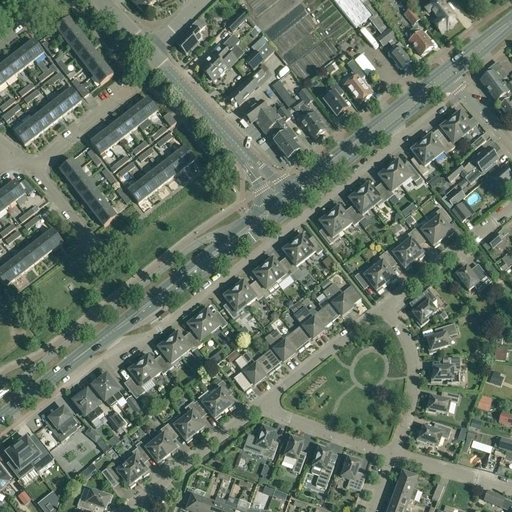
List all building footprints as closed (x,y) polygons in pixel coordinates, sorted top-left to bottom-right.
[(153,0),(142,0),(136,7),(143,15),(156,2),(153,0)] [(432,15),(437,21),(433,24),(441,34),(446,30),(447,31),(456,24),(453,21),(456,19),(453,16),(454,15),(447,6),(446,7),(444,4),(447,1),(446,0),(436,0),(437,1),(424,11),(428,17),(432,15)] [(411,10),(403,17),(413,28),(420,22),(411,10)] [(224,29),(230,35),(246,20),(240,13),(224,29)] [(76,30),(69,20),(56,30),(63,40),(76,30)] [(182,38),(184,40),(177,46),(186,55),(191,51),(192,52),(198,45),(193,40),(203,30),(196,23),(191,28),(182,38)] [(84,39),(76,30),(63,40),(71,49),(84,39)] [(409,43),(421,58),(433,48),(418,30),(413,34),(416,38),(409,43)] [(389,32),(376,42),(383,50),(396,40),(389,32)] [(91,49),(84,39),(71,49),(78,59),(91,49)] [(250,50),(253,53),(244,63),(253,73),(263,63),(263,64),(274,54),(266,45),(261,40),(250,50)] [(34,42),(24,50),(34,63),(44,55),(34,42)] [(42,46),(47,52),(51,49),(46,43),(42,46)] [(391,59),(401,72),(411,63),(406,55),(407,54),(403,49),(399,45),(388,54),(391,58),(391,59)] [(200,70),(206,77),(229,54),(222,48),(200,70)] [(56,56),(51,49),(47,52),(52,59),(56,56)] [(98,58),(91,49),(78,59),(85,68),(98,58)] [(15,57),(25,70),(34,63),(24,50),(15,57)] [(229,54),(206,77),(213,84),(232,65),(230,63),(233,59),(229,54)] [(15,57),(5,64),(15,77),(25,70),(15,57)] [(106,67),(98,58),(85,68),(93,77),(106,67)] [(57,65),(62,71),(66,68),(61,62),(57,65)] [(5,64),(0,68),(0,77),(6,85),(15,77),(5,64)] [(93,77),(100,87),(113,77),(106,67),(93,77)] [(66,68),(62,71),(67,78),(71,75),(66,68)] [(244,83),(241,86),(236,91),(237,92),(231,99),(239,107),(251,96),(250,96),(254,92),(247,86),(249,84),(251,86),(253,83),(255,85),(265,76),(258,69),(244,83)] [(44,75),(47,79),(53,74),(50,70),(44,75)] [(493,74),(480,84),(492,99),(505,89),(493,74)] [(41,84),(47,79),(44,75),(38,80),(41,84)] [(49,82),(52,86),(59,81),(56,77),(49,82)] [(357,78),(351,83),(345,87),(348,91),(359,106),(371,96),(360,82),(357,78)] [(78,92),(82,89),(76,81),(72,84),(78,92)] [(46,91),(52,86),(49,82),(43,87),(46,91)] [(499,109),(500,108),(511,99),(511,83),(505,89),(492,99),(496,104),(499,109)] [(31,85),(25,90),(28,94),(34,89),(31,85)] [(324,102),(337,119),(338,118),(339,120),(344,116),(342,114),(348,110),(339,99),(344,95),(336,85),(327,92),(331,97),(324,102)] [(82,89),(78,92),(84,100),(88,97),(82,89)] [(22,99),(28,94),(25,90),(18,95),(22,99)] [(62,98),(72,111),(82,103),(72,91),(62,98)] [(305,91),(298,97),(307,108),(314,103),(305,91)] [(37,92),(30,97),(33,101),(40,96),(37,92)] [(289,109),(296,104),(288,93),(281,99),(289,109)] [(33,101),(30,97),(24,102),(27,105),(33,101)] [(62,98),(52,105),(63,119),(72,111),(62,98)] [(511,99),(500,108),(510,121),(511,119),(511,99)] [(12,100),(6,104),(9,108),(15,103),(12,100)] [(138,107),(148,120),(158,113),(148,100),(138,107)] [(299,101),(295,104),(304,116),(319,135),(325,131),(319,122),(320,121),(315,114),(315,115),(311,111),(307,113),(304,109),(305,108),(299,101)] [(259,128),(275,115),(270,108),(267,111),(261,103),(245,116),(245,117),(244,118),(248,123),(249,122),(251,124),(254,122),(259,128)] [(0,109),(3,113),(9,108),(6,104),(0,108),(0,109)] [(301,111),(295,104),(291,108),(297,114),(298,114),(301,111)] [(52,105),(43,113),(53,126),(63,119),(52,105)] [(11,111),(14,115),(21,110),(18,106),(11,111)] [(138,107),(129,115),(139,127),(148,120),(138,107)] [(277,114),(285,125),(292,119),(284,109),(277,114)] [(8,120),(14,115),(11,111),(5,116),(8,120)] [(450,122),(463,138),(473,130),(459,112),(453,116),(455,118),(450,122)] [(53,126),(43,113),(34,120),(44,133),(53,126)] [(163,119),(170,129),(176,124),(168,114),(163,119)] [(119,122),(129,135),(139,127),(129,115),(119,122)] [(281,121),(275,115),(259,128),(269,140),(272,137),(276,142),(274,144),(283,156),(282,157),(287,164),(300,154),(299,153),(300,152),(292,143),(296,139),(290,132),(281,121)] [(319,135),(304,116),(297,121),(300,126),(305,133),(307,132),(313,140),(319,135)] [(34,120),(24,127),(34,140),(44,133),(34,120)] [(119,122),(110,129),(120,142),(129,135),(119,122)] [(454,145),(463,138),(450,122),(446,125),(444,123),(439,127),(446,137),(441,140),(451,152),(456,148),(454,145)] [(34,140),(24,127),(14,135),(25,148),(34,140)] [(158,133),(161,136),(167,132),(164,128),(158,133)] [(120,142),(110,129),(100,137),(110,150),(120,142)] [(161,136),(158,133),(152,138),(154,141),(161,136)] [(163,140),(166,143),(173,139),(170,135),(163,140)] [(445,156),(451,152),(441,140),(437,144),(430,135),(424,139),(426,141),(421,144),(434,161),(443,153),(445,156)] [(110,150),(100,137),(90,144),(100,157),(110,150)] [(486,142),(481,137),(470,147),(475,152),(486,142)] [(166,143),(163,140),(157,145),(160,148),(166,143)] [(139,147),(142,151),(148,146),(145,143),(139,147)] [(425,168),(434,161),(421,144),(417,148),(415,146),(410,150),(417,159),(412,163),(422,177),(428,172),(425,168)] [(142,151),(139,147),(133,152),(136,156),(142,151)] [(176,156),(186,169),(196,161),(186,148),(176,156)] [(144,154),(147,158),(154,153),(151,150),(144,154)] [(473,173),(493,156),(488,150),(482,154),(481,153),(472,162),(467,166),(473,172),(473,173)] [(87,155),(92,161),(96,158),(91,152),(87,155)] [(147,158),(144,154),(138,159),(141,163),(147,158)] [(176,156),(166,163),(176,176),(186,169),(176,156)] [(468,177),(465,179),(465,180),(470,186),(473,183),(483,175),(484,176),(494,167),(493,166),(498,161),(493,156),(473,173),(473,172),(468,177)] [(120,162),(123,166),(129,161),(126,157),(124,159),(120,162)] [(101,164),(96,158),(92,161),(97,167),(101,164)] [(393,166),(389,170),(401,186),(411,179),(414,184),(420,179),(409,165),(404,169),(397,160),(392,164),(393,166)] [(59,171),(67,181),(80,171),(72,161),(59,171)] [(120,162),(114,167),(117,171),(123,166),(120,162)] [(157,171),(167,184),(176,176),(166,163),(157,171)] [(125,169),(128,173),(135,168),(132,164),(125,169)] [(459,167),(451,174),(455,179),(463,172),(459,167)] [(128,173),(125,169),(119,174),(122,178),(128,173)] [(392,194),(401,186),(389,170),(384,173),(382,172),(377,176),(384,185),(379,189),(389,200),(394,196),(392,194)] [(495,185),(492,188),(495,192),(499,189),(501,191),(507,186),(506,185),(511,179),(504,170),(492,181),(495,185)] [(80,171),(67,181),(74,190),(87,180),(80,171)] [(102,174),(107,180),(111,177),(106,171),(102,174)] [(157,171),(147,178),(157,191),(167,184),(157,171)] [(116,183),(111,177),(107,180),(112,186),(116,183)] [(147,178),(138,185),(148,198),(157,191),(147,178)] [(26,180),(19,185),(27,197),(34,191),(26,180)] [(74,190),(82,200),(95,190),(87,180),(74,190)] [(15,182),(5,190),(15,203),(25,195),(15,182)] [(378,208),(389,200),(379,189),(375,192),(367,183),(362,187),(364,189),(359,193),(372,209),(376,206),(378,208)] [(148,198),(138,185),(128,193),(138,206),(148,198)] [(453,208),(465,197),(458,189),(447,199),(445,197),(442,200),(450,209),(452,207),(453,208)] [(15,203),(5,190),(0,194),(0,202),(6,210),(15,203)] [(95,190),(82,200),(89,209),(102,199),(95,190)] [(122,199),(126,196),(121,190),(117,193),(122,199)] [(362,217),(372,209),(359,193),(354,196),(353,195),(348,199),(355,208),(350,212),(359,223),(364,219),(362,217)] [(130,202),(126,196),(122,199),(127,205),(130,202)] [(89,209),(96,219),(109,209),(102,199),(89,209)] [(451,211),(461,224),(475,213),(465,200),(451,211)] [(359,223),(350,212),(345,215),(338,206),(333,210),(334,212),(329,216),(342,232),(352,225),(354,228),(359,223)] [(117,218),(109,209),(96,219),(104,228),(117,218)] [(436,220),(430,225),(442,240),(446,237),(448,239),(453,235),(445,224),(450,220),(441,210),(433,216),(436,220)] [(25,215),(28,219),(34,215),(31,211),(25,215)] [(28,219),(25,215),(19,220),(22,224),(28,219)] [(338,236),(342,232),(329,216),(325,220),(323,218),(318,222),(325,231),(320,235),(329,247),(340,238),(338,236)] [(409,227),(414,222),(410,217),(405,221),(409,227)] [(31,223),(34,226),(40,222),(37,218),(31,223)] [(34,226),(31,223),(24,227),(27,231),(34,226)] [(12,225),(6,230),(9,234),(15,229),(12,225)] [(442,240),(430,225),(421,232),(418,228),(413,232),(421,243),(426,239),(434,250),(440,246),(438,244),(442,240)] [(398,226),(391,231),(393,235),(401,230),(398,226)] [(9,234),(6,230),(0,234),(0,235),(3,239),(9,234)] [(53,231),(43,239),(53,252),(63,244),(53,231)] [(12,237),(15,241),(21,236),(18,232),(12,237)] [(399,243),(402,247),(414,263),(418,260),(420,262),(425,257),(416,246),(421,243),(413,232),(399,243)] [(293,244),(306,261),(315,254),(317,256),(323,252),(314,240),(308,244),(301,235),(296,239),(297,241),(293,244)] [(496,235),(487,243),(492,249),(501,242),(496,235)] [(15,241),(12,237),(5,242),(8,246),(15,241)] [(53,252),(43,239),(34,246),(44,259),(53,252)] [(284,263),(293,275),(298,271),(296,268),(306,261),(293,244),(288,248),(287,246),(281,250),(288,259),(284,263)] [(34,246),(24,254),(35,266),(44,259),(34,246)] [(384,255),(392,265),(397,261),(406,272),(411,268),(410,266),(414,263),(402,247),(396,252),(393,248),(384,255)] [(15,261),(25,274),(35,266),(24,254),(15,261)] [(379,265),(373,270),(385,285),(390,282),(391,284),(396,280),(388,269),(392,265),(384,255),(376,261),(379,265)] [(282,283),(293,275),(284,263),(279,267),(272,258),(266,262),(268,264),(263,268),(276,284),(280,281),(282,283)] [(15,261),(5,268),(15,281),(25,274),(15,261)] [(498,267),(502,273),(508,269),(503,263),(498,267)] [(498,275),(490,266),(485,270),(493,280),(498,275)] [(15,281),(5,268),(0,272),(0,281),(6,289),(15,281)] [(276,284),(263,268),(259,271),(257,269),(252,273),(259,282),(254,286),(263,298),(265,300),(270,296),(267,291),(276,284)] [(476,287),(480,292),(489,286),(479,274),(474,278),(467,269),(461,273),(459,271),(453,276),(460,284),(461,283),(469,292),(476,287)] [(381,289),(385,285),(373,270),(364,277),(361,273),(354,278),(362,289),(369,284),(378,295),(383,290),(381,289)] [(263,298),(254,286),(249,290),(242,281),(237,285),(238,287),(234,291),(246,307),(256,300),(258,302),(263,298)] [(334,285),(328,289),(348,314),(353,309),(352,308),(361,300),(351,288),(342,295),(334,285)] [(348,314),(328,289),(323,294),(331,304),(322,311),(332,324),(341,317),(342,318),(348,314)] [(237,314),(246,307),(234,291),(229,294),(228,292),(222,296),(229,306),(224,310),(233,321),(239,317),(237,314)] [(411,305),(416,312),(413,315),(417,321),(416,323),(420,329),(429,322),(427,320),(436,313),(431,306),(437,302),(429,291),(411,305)] [(305,308),(299,312),(319,337),(324,332),(323,331),(332,324),(322,311),(317,315),(311,307),(307,310),(305,308)] [(198,319),(210,335),(220,328),(222,330),(227,326),(218,314),(213,318),(206,309),(201,313),(202,315),(198,319)] [(313,341),(319,337),(299,312),(293,317),(301,327),(292,334),(303,347),(311,340),(313,341)] [(447,318),(444,313),(439,317),(443,321),(447,318)] [(201,343),(210,335),(198,319),(193,322),(191,321),(186,325),(193,334),(188,338),(197,349),(203,345),(201,343)] [(429,348),(427,348),(429,356),(439,353),(438,351),(450,347),(447,339),(457,336),(454,326),(436,331),(438,337),(427,341),(429,348)] [(276,331),(270,336),(289,360),(295,355),(294,354),(303,347),(292,334),(284,341),(276,331)] [(192,353),(197,349),(188,338),(184,341),(176,332),(171,336),(173,338),(168,342),(181,358),(190,351),(192,353)] [(263,357),(273,370),(282,363),(284,364),(289,360),(270,336),(264,340),(272,350),(263,357)] [(171,366),(181,358),(168,342),(163,345),(162,344),(157,348),(164,357),(159,361),(168,372),(173,368),(171,366)] [(505,363),(507,350),(496,348),(494,361),(505,363)] [(231,355),(235,360),(239,356),(236,352),(231,355)] [(247,354),(241,359),(260,383),(266,378),(265,377),(273,370),(263,357),(254,364),(247,354)] [(163,377),(168,372),(159,361),(154,364),(147,355),(142,359),(143,361),(138,365),(151,381),(161,374),(163,377)] [(254,388),(260,383),(241,359),(235,363),(243,373),(234,380),(244,393),(253,386),(254,388)] [(441,382),(445,382),(445,385),(458,385),(458,373),(460,373),(460,360),(445,360),(445,369),(433,369),(433,376),(431,376),(431,384),(441,384),(441,382)] [(151,381),(138,365),(134,369),(132,367),(127,371),(133,378),(124,385),(136,401),(145,393),(142,389),(151,381)] [(499,379),(501,375),(494,372),(490,383),(497,386),(499,379)] [(107,377),(100,382),(117,405),(117,404),(123,400),(118,393),(119,392),(107,377)] [(111,409),(117,405),(100,382),(93,388),(105,403),(106,403),(111,409)] [(208,394),(224,413),(228,410),(229,412),(235,408),(226,396),(231,393),(223,382),(208,394)] [(80,397),(98,419),(104,415),(99,408),(100,407),(87,392),(80,397)] [(194,405),(202,415),(207,411),(216,422),(221,418),(220,416),(224,413),(208,394),(194,405)] [(427,405),(425,413),(436,415),(436,413),(448,415),(450,403),(457,405),(459,398),(444,394),(442,401),(431,399),(429,406),(427,405)] [(481,396),(477,409),(489,412),(492,400),(481,396)] [(92,424),(98,419),(80,397),(73,403),(86,418),(87,418),(92,424)] [(131,398),(126,403),(136,415),(141,411),(131,398)] [(183,420),(195,436),(199,432),(201,434),(206,430),(197,419),(202,415),(194,405),(193,403),(184,410),(189,416),(183,420)] [(148,409),(144,413),(148,419),(153,415),(148,409)] [(61,444),(75,434),(79,430),(64,410),(45,424),(61,444)] [(511,416),(500,413),(497,424),(511,428),(511,416)] [(116,415),(112,419),(121,430),(126,426),(116,415)] [(180,416),(171,423),(164,428),(172,439),(179,434),(187,445),(193,441),(191,439),(195,436),(183,420),(180,416)] [(112,419),(107,422),(116,434),(121,430),(112,419)] [(477,421),(471,419),(469,427),(475,429),(477,421)] [(260,437),(258,442),(256,441),(256,439),(249,437),(244,451),(272,461),(277,447),(271,445),(275,434),(268,431),(269,429),(262,426),(258,436),(260,437)] [(435,432),(424,428),(421,435),(419,435),(416,442),(426,445),(427,443),(438,447),(441,439),(448,441),(451,431),(437,426),(435,432)] [(155,443),(167,458),(171,455),(172,457),(178,452),(169,441),(172,439),(164,428),(157,434),(161,438),(155,443)] [(91,430),(86,435),(96,443),(100,438),(91,430)] [(299,475),(306,457),(299,455),(303,444),(296,441),(297,439),(290,436),(286,446),(289,447),(285,458),(296,462),(292,473),(299,475)] [(27,439),(16,447),(34,470),(49,458),(42,449),(37,453),(28,440),(27,439)] [(511,442),(501,440),(498,449),(511,453),(511,442)] [(104,442),(98,447),(104,454),(110,449),(104,442)] [(472,446),(485,451),(487,446),(473,442),(472,446)] [(167,458),(155,443),(146,450),(141,443),(135,447),(137,450),(145,460),(150,456),(159,467),(164,463),(163,461),(167,458)] [(16,447),(6,455),(12,462),(13,463),(8,467),(19,481),(34,470),(16,447)] [(325,491),(328,483),(334,467),(328,465),(332,454),(324,451),(325,449),(318,447),(314,456),(317,457),(310,475),(316,478),(318,478),(315,487),(325,491)] [(126,465),(138,481),(142,477),(144,479),(149,475),(140,464),(145,460),(137,450),(132,454),(135,458),(126,465)] [(504,459),(506,453),(496,451),(494,457),(504,459)] [(360,493),(365,479),(356,476),(360,464),(353,462),(354,460),(347,457),(343,467),(345,468),(341,479),(350,482),(347,488),(360,493)] [(138,481),(126,465),(117,472),(112,466),(107,470),(117,483),(122,479),(130,490),(136,486),(134,484),(138,481)] [(264,466),(261,476),(263,477),(260,484),(266,486),(272,468),(264,466)] [(0,490),(1,492),(10,483),(0,469),(0,490)] [(399,485),(413,490),(417,479),(403,474),(399,485)] [(399,485),(395,495),(409,501),(413,490),(399,485)] [(433,497),(439,499),(444,488),(438,485),(433,497)] [(205,496),(195,492),(188,490),(184,502),(190,504),(187,511),(198,511),(203,501),(205,496)] [(25,492),(18,497),(25,506),(31,501),(25,492)] [(80,501),(77,508),(88,511),(91,511),(94,507),(105,511),(108,504),(110,505),(112,497),(103,494),(102,496),(91,492),(87,504),(80,501)] [(488,493),(484,501),(501,508),(504,500),(488,493)] [(405,511),(409,501),(395,495),(391,506),(405,511)] [(40,508),(43,511),(55,511),(60,502),(58,499),(48,507),(46,504),(40,508)] [(211,511),(223,511),(227,503),(216,499),(214,505),(211,511)] [(198,511),(211,511),(214,505),(203,501),(198,511)] [(223,511),(235,511),(238,507),(227,503),(223,511)]
